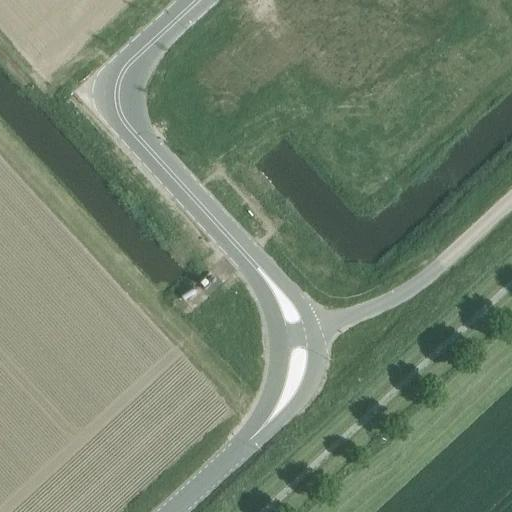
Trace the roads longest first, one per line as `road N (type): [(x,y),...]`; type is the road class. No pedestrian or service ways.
road 1 (tertiary): [(199,0),(133,59),(120,100),(130,122),(245,250)]
road 2 (unclassified): [(313,329),(412,288),(511,199)]
road 3 (tertiary): [(243,445),(313,385),(313,329)]
